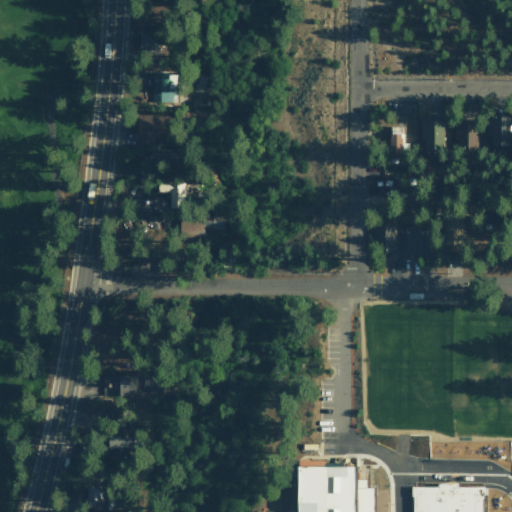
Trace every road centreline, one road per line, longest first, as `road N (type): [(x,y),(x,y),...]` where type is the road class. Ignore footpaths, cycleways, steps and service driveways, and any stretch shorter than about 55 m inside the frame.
road 1 (primary): [(33,511),(82,284),(112,0)]
road 2 (residential): [(335,446),(349,0)]
road 3 (residential): [(336,283),(82,284)]
road 4 (residential): [(336,283),(511,282)]
road 5 (residential): [(511,89),(352,88)]
